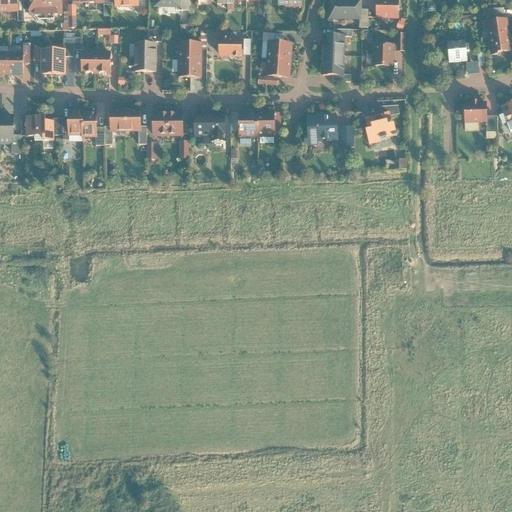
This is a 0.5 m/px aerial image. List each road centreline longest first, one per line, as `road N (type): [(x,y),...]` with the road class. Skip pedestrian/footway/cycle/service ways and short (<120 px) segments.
road 1 (residential): [(297,100),(0,90)]
road 2 (residential): [(451,162),(449,90),(511,82)]
